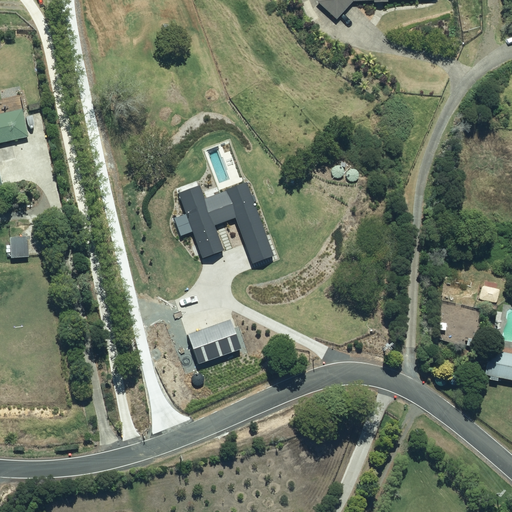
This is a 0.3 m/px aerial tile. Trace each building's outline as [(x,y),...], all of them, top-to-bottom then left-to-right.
[(317,0),(316,3),(336,20),(352,3),(372,2),(372,5),(386,4),(386,1),(433,0),(317,0)] [(11,112),(8,103),(0,104),(0,187),(2,187),(0,177),(0,146),(27,139),(19,110),(11,112)] [(310,278),(330,274),(317,207),(289,213),(292,228),(282,230),(289,265),(284,266),(288,287),(311,283),(310,278)] [(162,278),(159,327),(181,328),(184,279),(162,278)] [(180,331),(149,345),(160,370),(191,356),(180,331)] [(511,350),(494,347),(492,354),(485,353),(480,377),(511,383),(511,350)]
